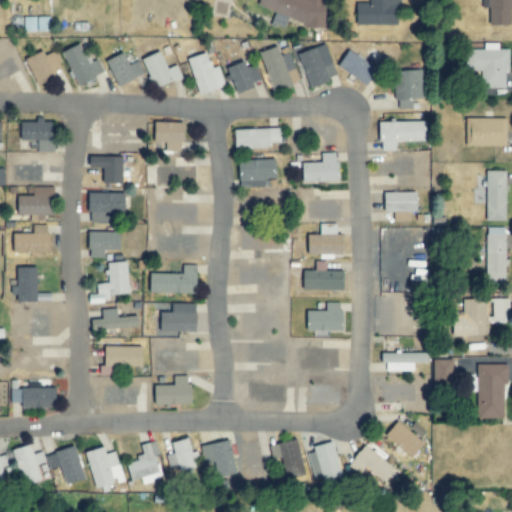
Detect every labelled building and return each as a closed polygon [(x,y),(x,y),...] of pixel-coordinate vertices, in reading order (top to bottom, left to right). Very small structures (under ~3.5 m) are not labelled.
[(259,0),(257,6),(289,19),(311,28),(326,28),(326,0),(259,0)] [(356,25),(398,25),(398,0),(368,0),(369,3),(356,3),(356,25)] [(511,25),(511,0),(481,0),(482,8),(489,8),(489,26),(511,25)] [(507,88),(507,50),(499,50),(499,43),(484,43),(484,49),(466,49),(466,73),(481,73),(481,88),(507,88)] [(62,52),(78,86),(103,73),(97,59),(89,63),(80,44),(62,52)] [(337,77),(324,44),(298,53),(311,87),(337,77)] [(298,82),(287,53),(279,55),(276,46),(258,53),(272,92),(298,82)] [(338,68),(368,84),(378,66),(347,50),(338,68)] [(44,55),(42,52),(26,58),(35,83),(62,73),(54,51),(44,55)] [(154,90),(181,77),(176,65),(168,68),(161,51),(141,60),(154,90)] [(130,64),(124,53),(107,61),(118,86),(144,75),(138,61),(130,64)] [(187,59),(198,95),(225,87),(218,66),(212,68),(207,53),(187,59)] [(246,67),(244,60),(226,68),(237,93),(261,83),(253,64),(246,67)] [(395,109),(413,109),(412,99),(423,98),(423,70),(394,71),(395,109)] [(466,118),(466,146),(505,146),(504,118),(466,118)] [(53,152),(53,121),(21,121),(21,140),(38,141),(38,151),(53,152)] [(379,122),(380,151),(396,151),(396,142),(427,141),(427,121),(379,122)] [(184,123),(156,122),(156,142),(166,142),(166,152),(184,152),(184,123)] [(234,129),(234,149),(270,148),(270,143),(280,143),(280,128),(234,129)] [(339,182),(338,153),(320,153),(321,162),(300,163),(301,183),(339,182)] [(123,157),(90,156),(90,168),(103,168),(102,184),(122,184),(123,157)] [(276,183),(276,159),(237,160),(238,184),(276,183)] [(486,221),(506,221),(506,171),(486,171),(486,221)] [(53,191),(16,190),(16,215),(52,215),(53,191)] [(108,213),(125,213),(126,193),(88,192),(88,223),(108,223),(108,213)] [(418,193),(385,192),(384,211),(417,212),(418,193)] [(13,253),(49,254),(50,225),(33,224),(33,233),(14,233),(13,253)] [(344,255),(344,234),(337,234),(337,227),(320,226),(320,235),(308,235),(308,254),(344,255)] [(505,227),(486,227),(485,282),(504,282),(505,227)] [(120,232),(88,232),(89,257),(103,257),(103,251),(120,250),(120,232)] [(106,263),(107,271),(105,271),(106,283),(97,283),(97,295),(128,294),(127,262),(106,263)] [(150,273),(150,293),(197,294),(197,265),(183,265),(182,274),(150,273)] [(38,302),(37,267),(14,267),(15,295),(18,294),(18,302),(38,302)] [(344,290),(344,271),(322,271),(303,271),(303,290),(344,290)] [(509,298),(491,299),(492,323),(510,322),(509,298)] [(488,336),(488,300),(463,300),(463,315),(454,315),(454,336),(488,336)] [(325,311),(305,311),(305,331),(343,331),(343,302),(325,302),(325,311)] [(196,304),(170,303),(170,312),(159,312),(159,331),(196,332),(196,304)] [(138,316),(117,317),(117,309),(101,309),(101,319),(92,319),(92,329),(139,328),(138,316)] [(142,367),(143,347),(104,346),(103,366),(100,366),(100,375),(117,375),(117,367),(142,367)] [(386,371),(414,372),(414,363),(428,363),(428,353),(381,353),(381,363),(386,363),(386,371)] [(452,359),(433,360),(434,384),(453,383),(452,359)] [(499,384),(503,384),(503,365),(473,364),(472,419),(499,419),(499,384)] [(191,375),(173,376),(174,385),(153,385),(153,405),(192,404),(191,375)] [(386,439),(414,457),(424,441),(396,423),(386,439)] [(212,474),(235,470),(231,441),(200,446),(204,466),(210,464),(212,474)] [(303,478),(299,441),(271,444),(273,462),(280,461),(282,480),(303,478)] [(140,445),(143,457),(125,462),(130,481),(140,478),(141,483),(162,477),(152,442),(140,445)] [(307,449),(315,483),(342,476),(334,443),(307,449)] [(385,483),(395,468),(363,445),(353,460),(385,483)] [(20,485),(40,482),(37,464),(43,463),(41,452),(32,453),(31,446),(10,449),(11,458),(16,458),(20,485)] [(66,486),(84,480),(73,446),(45,454),(50,469),(60,466),(66,486)] [(122,482),(115,451),(104,454),(103,448),(83,452),(92,489),(122,482)] [(5,455),(0,456),(0,480),(4,479),(2,468),(8,467),(5,455)]
